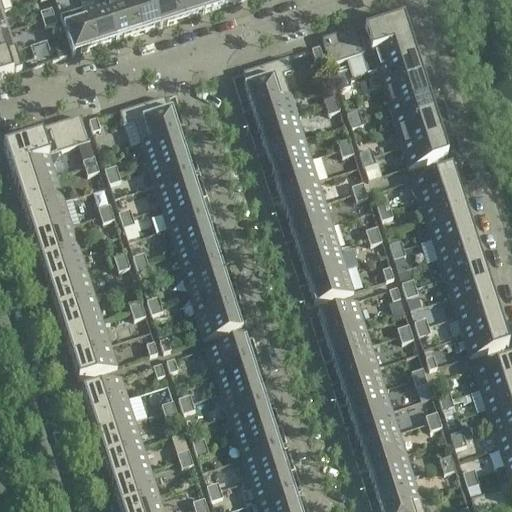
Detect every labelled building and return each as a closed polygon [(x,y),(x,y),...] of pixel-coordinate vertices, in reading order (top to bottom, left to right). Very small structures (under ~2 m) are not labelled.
[(138,36),(126,0),(118,0),(104,4),(117,43),(138,36)] [(160,29),(150,0),(126,0),(138,36),(160,29)] [(182,22),(174,0),(150,0),(160,29),(182,22)] [(204,15),(199,0),(174,0),(182,22),(204,15)] [(226,8),(223,0),(199,0),(204,15),(226,8)] [(248,1),(247,0),(223,0),(226,8),(248,1)] [(117,43),(104,4),(83,11),(95,50),(117,43)] [(95,50),(83,11),(60,19),(72,58),(95,50)] [(54,20),(51,12),(40,16),(42,23),(54,20)] [(0,36),(8,34),(2,15),(0,15),(0,36)] [(370,54),(406,43),(409,42),(402,21),(399,22),(398,18),(322,42),(330,68),(371,55),(370,54)] [(56,27),(54,20),(42,23),(45,31),(56,27)] [(0,58),(15,53),(8,34),(0,36),(0,58)] [(415,61),(412,51),(409,42),(406,43),(370,54),(371,55),(376,74),(415,61)] [(66,60),(63,48),(55,51),(59,62),(66,60)] [(322,63),(319,52),(311,54),(315,65),(322,63)] [(0,80),(21,74),(15,53),(0,58),(0,80)] [(289,98),(283,78),(293,74),(288,61),(243,76),(247,87),(243,88),(251,111),(289,98)] [(421,81),(419,72),(415,61),(376,74),(383,93),(421,81)] [(348,83),(345,76),(334,79),(336,86),(348,83)] [(428,100),(424,89),(421,81),(383,93),(389,112),(428,100)] [(350,90),(348,83),(336,86),(339,94),(350,90)] [(296,120),(289,98),(251,111),(258,133),(296,120)] [(336,107),(334,100),(323,104),(325,111),(336,107)] [(434,119),(431,111),(428,100),(389,112),(395,132),(434,119)] [(178,134),(171,111),(168,113),(164,101),(119,116),(123,129),(133,126),(139,147),(178,134)] [(339,115),(336,107),(325,111),(328,119),(339,115)] [(360,122),(358,114),(346,118),(349,125),(360,122)] [(440,139),(437,128),(434,119),(395,132),(401,151),(440,139)] [(89,146),(80,120),(4,144),(6,149),(3,150),(9,169),(48,157),(48,159),(89,146)] [(304,142),(296,120),(258,133),(265,155),(304,142)] [(363,129),(360,122),(349,125),(351,133),(363,129)] [(100,134),(96,123),(88,126),(92,137),(100,134)] [(185,156),(180,141),(178,134),(139,147),(147,169),(185,156)] [(447,159),(444,150),(440,139),(401,151),(408,172),(447,159)] [(311,164),(304,142),(265,155),(272,176),(311,164)] [(351,151),(348,144),(337,147),(339,155),(351,151)] [(353,158),(351,151),(339,155),(342,162),(353,158)] [(373,160),(370,153),(359,157),(361,164),(373,160)] [(192,178),(190,172),(185,156),(147,169),(154,190),(192,178)] [(56,182),(48,159),(48,157),(9,169),(17,194),(56,182)] [(375,168),(373,160),(361,164),(364,172),(375,168)] [(96,169),(94,161),(82,165),(85,172),(96,169)] [(318,186),(311,164),(272,176),(279,198),(318,186)] [(98,176),(96,169),(85,172),(87,180),(98,176)] [(118,178),(115,170),(104,174),(107,181),(118,178)] [(457,193),(454,182),(451,172),(412,184),(419,205),(457,193)] [(120,185),(118,178),(107,181),(109,189),(120,185)] [(199,200),(194,184),(192,178),(154,190),(160,212),(199,200)] [(64,206),(56,182),(17,194),(25,218),(64,206)] [(325,208),(318,186),(279,198),(286,220),(325,208)] [(365,195),(362,188),(351,191),(353,199),(365,195)] [(464,212),(461,203),(457,193),(419,205),(425,224),(464,212)] [(367,202),(365,195),(353,199),(356,206),(367,202)] [(206,221),(204,215),(199,200),(160,212),(168,234),(206,221)] [(71,230),(64,206),(25,218),(32,242),(71,230)] [(390,214),(388,207),(376,211),(379,218),(390,214)] [(332,230),(325,208),(286,220),(293,242),(332,230)] [(111,217),(109,209),(98,213),(100,220),(111,217)] [(470,231),(466,221),(464,212),(425,224),(431,244),(470,231)] [(132,221),(129,214),(118,217),(120,225),(132,221)] [(392,222),(390,214),(379,218),(381,225),(392,222)] [(114,224),(111,217),(100,220),(102,228),(114,224)] [(134,229),(132,221),(120,225),(123,232),(134,229)] [(213,243),(208,227),(206,221),(168,234),(175,256),(213,243)] [(79,254),(71,230),(32,242),(40,266),(79,254)] [(339,252),(332,230),(293,242),(300,264),(339,252)] [(379,239),(376,231),(365,235),(367,242),(379,239)] [(476,251),(473,242),(470,231),(431,244),(437,263),(476,251)] [(381,246),(379,239),(367,242),(370,250),(381,246)] [(221,265),(219,259),(213,243),(175,256),(182,278),(221,265)] [(402,253),(400,246),(389,249),(391,257),(402,253)] [(482,270),(476,251),(437,263),(444,283),(482,270)] [(346,273),(339,252),(300,264),(307,286),(346,273)] [(405,260),(402,253),(391,257),(393,264),(405,260)] [(87,278),(79,254),(40,266),(48,291),(87,278)] [(127,265),(125,258),(113,261),(116,269),(127,265)] [(146,265),(143,258),(132,261),(134,269),(146,265)] [(129,272),(127,265),(116,269),(118,276),(129,272)] [(148,272),(146,265),(134,269),(137,276),(148,272)] [(228,287),(223,272),(221,265),(182,278),(189,300),(228,287)] [(489,290),(485,279),(482,270),(444,283),(450,302),(489,290)] [(393,283),(389,272),(382,274),(385,286),(393,283)] [(353,296),(346,273),(307,286),(314,309),(353,296)] [(95,302),(87,278),(48,291),(56,315),(95,302)] [(415,292),(413,284),(401,288),(404,296),(415,292)] [(234,309),(233,303),(228,287),(189,300),(196,321),(234,309)] [(495,309),(492,300),(489,290),(450,302),(456,322),(495,309)] [(400,304),(396,292),(388,295),(392,306),(400,304)] [(417,299),(415,292),(404,296),(406,303),(417,299)] [(160,309),(158,301),(146,305),(149,313),(160,309)] [(102,326),(95,302),(56,315),(64,339),(102,326)] [(363,328),(356,305),(317,318),(324,340),(363,328)] [(143,314),(140,306),(129,310),(131,317),(143,314)] [(162,316),(160,309),(149,313),(151,320),(162,316)] [(242,332),(236,315),(234,309),(196,321),(203,344),(242,332)] [(501,328),(498,318),(495,309),(456,322),(462,341),(501,328)] [(145,321),(143,314),(131,317),(133,325),(145,321)] [(427,331),(425,323),(414,327),(416,334),(427,331)] [(110,351),(102,326),(64,339),(72,364),(110,351)] [(370,350),(363,328),(324,340),(331,362),(370,350)] [(508,349),(505,339),(501,328),(462,341),(469,361),(508,349)] [(410,337),(408,329),(397,333),(399,340),(410,337)] [(430,338),(427,331),(416,334),(418,342),(430,338)] [(413,344),(410,337),(399,340),(401,348),(413,344)] [(252,363),(250,358),(245,341),(206,353),(213,376),(252,363)] [(170,355),(167,343),(159,346),(163,357),(170,355)] [(157,358),(153,347),(146,349),(149,361),(157,358)] [(377,371),(370,350),(331,362),(338,384),(377,371)] [(117,371),(110,351),(72,364),(78,383),(117,371)] [(436,372),(433,360),(425,363),(429,374),(436,372)] [(511,384),(511,362),(473,374),(480,395),(511,384)] [(259,385),(254,370),(252,363),(213,376),(220,397),(259,385)] [(177,375),(173,364),(166,366),(169,378),(177,375)] [(164,380),(160,369),(153,371),(156,383),(164,380)] [(384,394),(377,371),(338,384),(345,406),(384,394)] [(424,381),(422,373),(411,377),(413,384),(424,381)] [(427,388),(424,381),(413,384),(415,392),(427,388)] [(126,402),(120,382),(81,394),(88,414),(126,402)] [(511,405),(511,384),(480,395),(486,414),(511,405)] [(266,407),(264,401),(259,385),(220,397),(227,419),(266,407)] [(391,416),(384,394),(345,406),(353,428),(391,416)] [(451,404),(449,396),(437,400),(439,407),(451,404)] [(191,406),(189,400),(178,403),(180,410),(191,406)] [(134,426),(126,402),(88,414),(96,439),(134,426)] [(453,411),(451,404),(439,407),(442,415),(453,411)] [(511,427),(511,405),(486,414),(492,434),(511,427)] [(175,414),(172,406),(161,410),(163,417),(175,414)] [(194,415),(191,406),(180,410),(183,418),(194,415)] [(273,429),(268,413),(266,407),(227,419),(234,441),(273,429)] [(177,421),(175,414),(163,417),(166,425),(177,421)] [(398,437),(391,416),(353,428),(360,450),(398,437)] [(439,425),(436,417),(425,421),(427,428),(439,425)] [(441,432),(439,425),(427,428),(429,436),(441,432)] [(142,450),(134,426),(96,439),(103,463),(142,450)] [(511,448),(511,427),(492,434),(498,453),(511,448)] [(280,451),(278,445),(273,429),(234,441),(241,463),(280,451)] [(463,443),(461,435),(450,439),(452,446),(463,443)] [(405,459),(398,437),(360,450),(367,472),(405,459)] [(466,450),(463,443),(452,446),(454,454),(466,450)] [(205,450),(203,444),(192,447),(194,454),(205,450)] [(511,469),(511,448),(498,453),(505,472),(511,469)] [(150,475),(142,450),(103,463),(111,487),(150,475)] [(208,458),(205,450),(194,454),(197,462),(208,458)] [(287,473),(282,457),(280,451),(241,463),(248,485),(287,473)] [(190,462),(188,455),(176,458),(179,466),(190,462)] [(412,481),(405,459),(367,472),(374,493),(412,481)] [(452,468),(450,460),(439,464),(441,472),(452,468)] [(193,469),(190,462),(179,466),(181,473),(193,469)] [(455,475),(452,468),(441,472),(443,479),(455,475)] [(294,494),(292,489),(287,473),(248,485),(255,507),(294,494)] [(476,481),(473,474),(462,478),(464,485),(476,481)] [(158,499),(150,475),(111,487),(119,511),(158,499)] [(388,511),(419,502),(412,481),(374,493),(379,511),(388,511)] [(478,489),(476,481),(464,485),(467,493),(478,489)] [(220,494),(217,487),(206,491),(208,498),(220,494)] [(472,511),(511,511),(511,494),(510,490),(470,503),(472,511)] [(222,502),(220,494),(208,498),(211,506),(222,502)] [(299,511),(296,501),(294,494),(255,507),(256,511),(299,511)] [(161,511),(158,499),(119,511),(161,511)] [(422,511),(419,502),(388,511),(422,511)] [(200,511),(206,510),(203,503),(192,507),(193,511),(200,511)]
